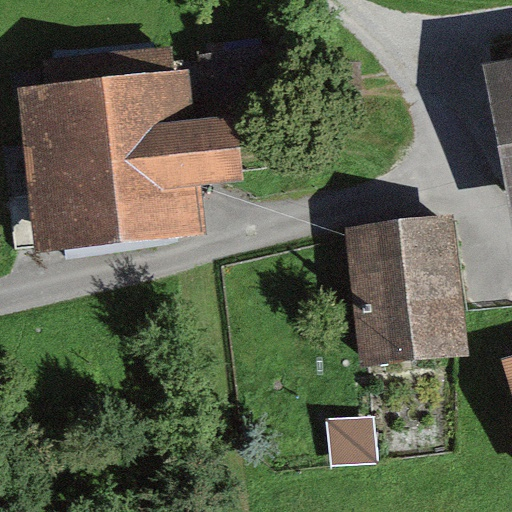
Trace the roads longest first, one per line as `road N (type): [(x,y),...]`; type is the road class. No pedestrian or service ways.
road 1 (track): [(0,305),(416,200),(465,177)]
road 2 (track): [(317,0),(431,104),(451,131),(465,177)]
